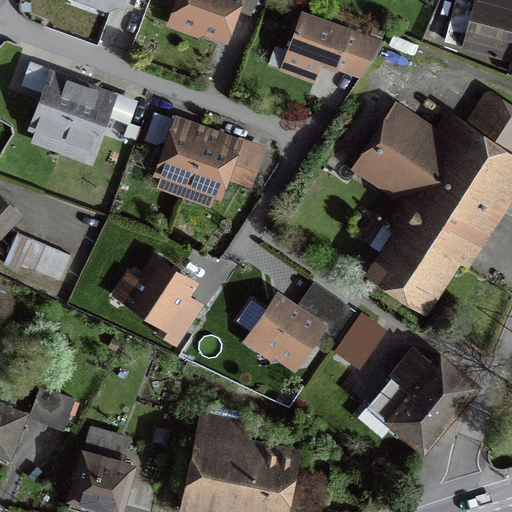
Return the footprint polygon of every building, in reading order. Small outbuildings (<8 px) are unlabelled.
[(93,0),(95,5),(105,8),(117,3),(118,3),(119,0),(93,0)] [(179,0),(172,20),(223,38),(237,0),(179,0)] [(497,55),(511,59),(511,74),(511,77),(511,2),(511,3),(502,0),(455,0),(444,42),(493,54),(492,58),(496,60),(497,55)] [(287,51),(334,69),(348,31),(301,14),(287,51)] [(364,70),(381,43),(356,34),(346,64),(364,70)] [(113,118),(120,101),(92,91),(80,87),(72,84),(41,73),(35,90),(44,93),(31,127),(37,129),(62,138),(92,149),(104,115),(113,118)] [(395,109),(357,168),(395,193),(377,221),(398,235),(373,275),(421,306),(511,166),(511,159),(444,115),(433,134),(395,109)] [(224,177),(236,144),(218,137),(206,133),(196,129),(175,122),(156,173),(187,184),(217,195),(224,177)] [(262,153),(236,144),(224,177),(250,186),(262,153)] [(0,233),(16,217),(0,201),(0,233)] [(69,256),(16,233),(2,264),(18,270),(20,265),(58,281),(69,256)] [(159,334),(173,344),(199,304),(185,295),(191,285),(154,260),(127,301),(164,326),(159,334)] [(349,309),(313,284),(295,310),(319,327),(331,335),(349,309)] [(295,310),(277,299),(253,333),(272,346),(273,354),(292,367),(319,327),(295,310)] [(413,349),(367,403),(422,449),(474,387),(439,358),(432,366),(413,349)] [(73,400),(38,388),(28,416),(63,428),(73,400)] [(0,453),(8,456),(23,414),(10,409),(11,407),(0,403),(0,453)] [(204,418),(186,499),(251,511),(280,511),(292,459),(245,449),(250,427),(204,418)] [(80,511),(117,511),(131,468),(105,460),(111,437),(90,431),(67,508),(80,511)]
